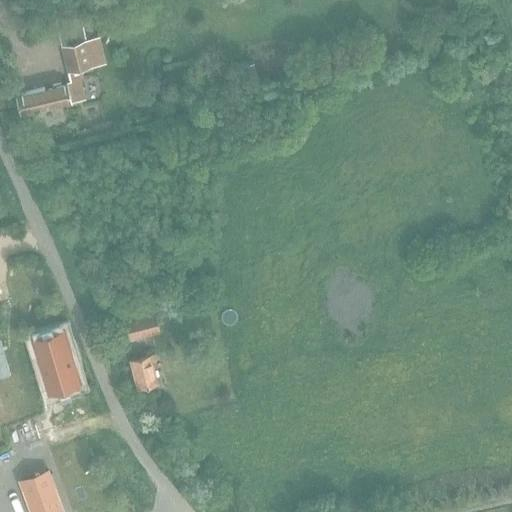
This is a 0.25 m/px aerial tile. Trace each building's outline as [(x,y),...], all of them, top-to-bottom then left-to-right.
[(56,21),(62,47),(69,82),(13,94),(17,113),(85,98),(79,70),(106,64),(100,38),(87,41),(81,16),(56,21)] [(259,87),(253,66),(238,70),(244,91),(259,87)] [(124,339),(158,330),(153,312),(119,321),(124,339)] [(31,338),(47,392),(79,382),(63,329),(31,338)] [(136,385),(156,381),(148,352),(129,357),(136,385)] [(62,511),(48,470),(19,480),(30,511),(62,511)]
